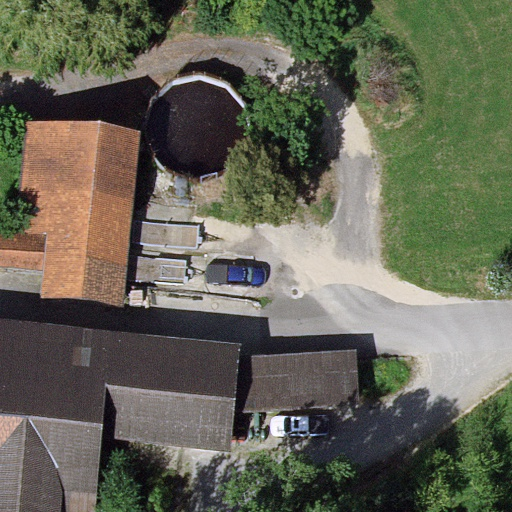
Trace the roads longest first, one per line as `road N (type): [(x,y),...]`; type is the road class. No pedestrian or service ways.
road 1 (track): [(0,341),(136,346),(359,318),(511,317)]
road 2 (track): [(460,317),(394,421),(232,511)]
